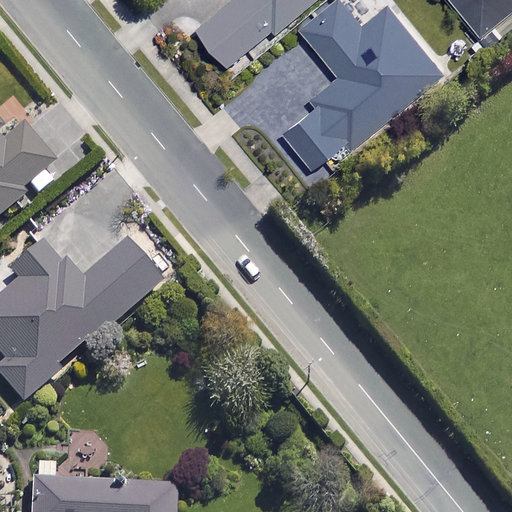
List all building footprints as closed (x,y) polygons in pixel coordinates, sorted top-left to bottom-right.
[(233,0),(200,27),(232,65),(310,0),(233,0)] [(331,152),(337,160),(445,73),(390,4),(365,24),(346,0),(337,0),(303,28),(341,75),(314,97),(318,102),(284,130),(314,166),(331,152)] [(511,9),(511,0),(455,0),(484,34),(511,9)] [(0,217),(25,196),(22,192),(57,164),(23,123),(8,135),(0,125),(0,217)] [(79,285),(42,244),(11,270),(21,281),(0,299),(0,354),(7,363),(0,369),(0,376),(23,402),(89,343),(91,346),(162,283),(127,243),(79,285)] [(38,481),(34,481),(32,511),(177,511),(179,488),(55,482),(56,466),(39,465),(38,481)]
